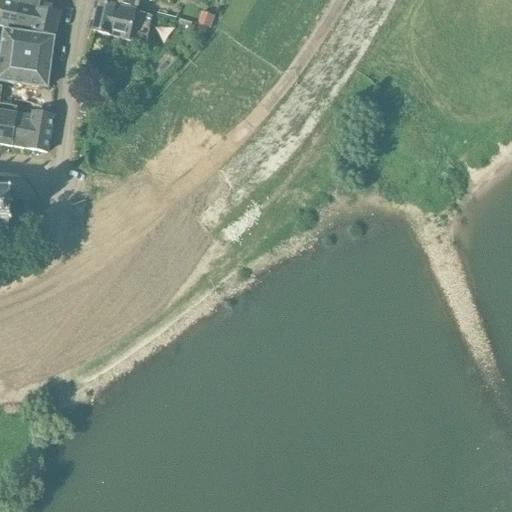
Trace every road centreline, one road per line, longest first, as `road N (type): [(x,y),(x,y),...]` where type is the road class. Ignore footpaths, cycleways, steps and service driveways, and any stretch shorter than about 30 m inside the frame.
road 1 (residential): [(61,174),(83,0)]
road 2 (unclassified): [(0,278),(44,249),(61,174)]
